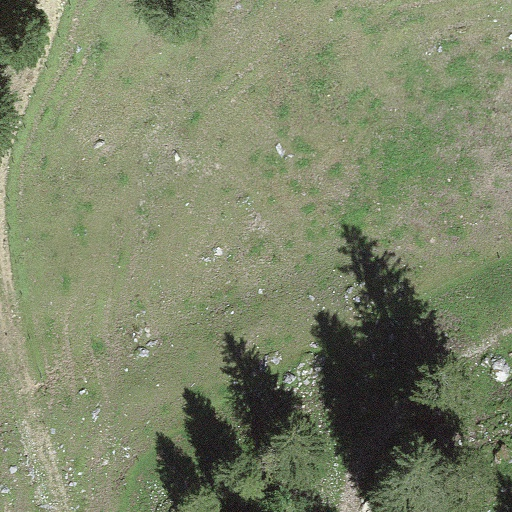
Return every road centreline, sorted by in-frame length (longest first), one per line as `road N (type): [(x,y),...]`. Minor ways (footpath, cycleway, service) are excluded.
road 1 (track): [(61,511),(0,256)]
road 2 (track): [(357,511),(377,437),(401,405),(473,342),(511,325)]
road 3 (track): [(0,151),(51,0)]
